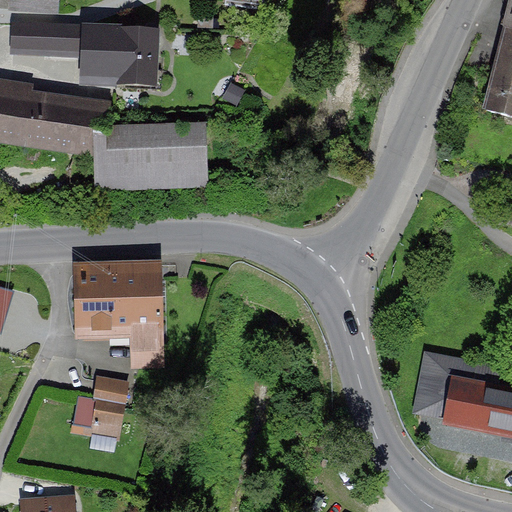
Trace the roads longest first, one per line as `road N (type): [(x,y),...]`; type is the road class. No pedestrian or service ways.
road 1 (unclassified): [(319,277),(380,194),(469,0)]
road 2 (secondary): [(319,277),(281,249),(237,237),(52,244)]
road 3 (secondary): [(449,511),(407,483),(389,458),(342,314),(319,277)]
road 4 (residential): [(0,465),(57,333),(52,244)]
